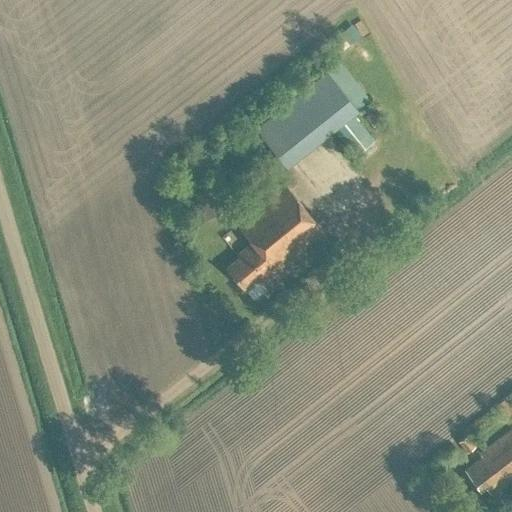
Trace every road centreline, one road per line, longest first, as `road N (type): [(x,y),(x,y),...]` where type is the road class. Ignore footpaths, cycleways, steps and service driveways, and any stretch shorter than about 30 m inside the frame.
road 1 (track): [(78,461),(359,239)]
road 2 (unclassified): [(94,511),(0,200)]
